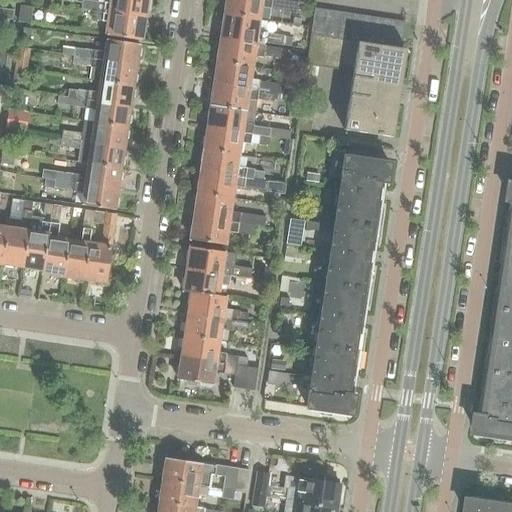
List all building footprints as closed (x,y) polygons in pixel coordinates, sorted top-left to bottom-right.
[(97,0),(97,2),(82,0),(80,11),(96,13),(96,12),(146,19),(144,18),(144,14),(147,14),(148,0),(97,0)] [(297,14),(298,3),(289,2),(275,0),(227,0),(227,1),(225,2),(224,11),(226,13),(225,15),(259,20),(261,8),(297,14)] [(20,6),(18,23),(30,25),(33,8),(20,6)] [(3,9),(2,19),(12,20),(13,11),(3,9)] [(310,36),(324,38),(328,11),(315,9),(310,36)] [(324,38),(336,39),(341,13),(328,11),(324,38)] [(109,22),(107,36),(142,42),(145,25),(143,24),(143,21),(145,21),(146,19),(96,12),(96,13),(95,20),(109,22)] [(336,39),(349,41),(353,15),(341,13),(336,39)] [(223,18),(221,27),(223,29),(222,36),(222,38),(256,44),(256,42),(258,42),(265,43),(282,46),(283,37),(266,34),(266,33),(257,32),(259,20),(225,15),(225,17),(223,18)] [(349,41),(362,43),(366,17),(353,15),(349,41)] [(362,43),(375,45),(379,19),(366,17),(362,43)] [(388,47),(392,21),(379,19),(375,45),(388,47)] [(392,21),(388,47),(401,49),(405,23),(392,21)] [(336,39),(324,38),(310,36),(306,66),(342,71),(343,66),(354,68),(344,130),(392,138),(406,50),(401,49),(388,47),(375,45),(362,43),(349,41),(336,39)] [(283,37),(282,46),(291,47),(292,38),(283,37)] [(217,53),(216,60),(218,61),(218,63),(252,68),(254,56),(263,57),(280,60),(281,50),(272,48),(272,49),(264,47),(258,46),(257,46),(255,46),(256,44),(222,38),(221,41),(219,52),(217,53)] [(74,49),(73,56),(136,66),(137,59),(140,56),(141,51),(139,47),(139,45),(106,40),(104,53),(74,49)] [(62,47),(61,55),(73,57),(73,56),(74,49),(62,47)] [(29,50),(17,49),(14,68),(26,70),(29,50)] [(72,65),(91,67),(89,80),(100,81),(133,86),(133,85),(136,83),(137,76),(135,74),(136,66),(73,56),(73,57),(72,65)] [(252,68),(218,63),(217,65),(215,66),(214,75),(216,77),(214,85),(275,94),(283,95),(284,86),(259,82),(259,81),(250,80),(252,68)] [(21,82),(23,69),(14,68),(12,81),(21,82)] [(100,81),(98,93),(77,90),(77,91),(68,90),(67,97),(67,98),(86,101),(130,108),(131,101),(134,98),(135,91),(133,89),(133,86),(100,81)] [(275,94),(214,85),(213,93),(211,94),(210,103),(211,105),(211,107),(254,114),(256,99),(264,100),(264,101),(273,103),(275,94)] [(58,96),(57,104),(85,109),(83,121),(127,128),(127,127),(130,124),(131,117),(129,115),(130,108),(86,101),(67,98),(67,97),(58,96)] [(209,121),(208,129),(250,136),(250,135),(259,136),(259,137),(269,138),(270,129),(252,127),(254,114),(211,107),(211,110),(208,111),(207,120),(209,121)] [(4,131),(24,134),(27,114),(7,111),(4,131)] [(297,130),(310,132),(312,121),(298,119),(297,130)] [(127,128),(83,121),(81,134),(62,131),(61,140),(124,149),(125,142),(128,139),(129,132),(127,130),(127,128)] [(250,136),(208,129),(207,137),(204,138),(203,147),(205,148),(204,151),(238,157),(240,144),(249,145),(249,144),(250,136)] [(270,129),(269,138),(285,140),(289,141),(291,132),(270,129)] [(269,138),(259,137),(258,145),(268,146),(269,138)] [(87,164),(120,169),(121,168),(123,165),(124,159),(123,156),(124,149),(61,140),(60,147),(79,150),(77,163),(87,164)] [(290,156),(292,141),(289,141),(285,140),(283,155),(290,156)] [(201,155),(200,162),(202,164),(201,172),(253,181),(254,171),(245,170),(236,168),(238,157),(204,151),(204,153),(201,155)] [(0,164),(9,165),(10,153),(2,152),(0,164)] [(377,226),(382,189),(383,184),(386,185),(389,166),(386,166),(387,163),(345,156),(344,160),(342,160),(334,214),(325,213),(324,218),(377,226)] [(55,180),(74,183),(117,189),(118,183),(121,180),(122,174),(120,171),(120,169),(87,164),(85,175),(75,174),(75,175),(56,172),(55,180)] [(254,171),(253,181),(263,182),(264,173),(254,171)] [(197,182),(196,191),(198,192),(198,194),(232,199),(233,188),(266,193),(268,183),(263,182),(253,181),(201,172),(200,181),(197,182)] [(307,175),(306,181),(318,183),(319,176),(307,175)] [(55,182),(54,187),(73,190),(82,191),(80,206),(114,211),(115,208),(117,206),(118,200),(116,197),(117,189),(74,183),(55,180),(55,182)] [(45,181),(44,188),(54,189),(54,187),(55,182),(45,181)] [(194,217),(255,227),(263,228),(265,219),(229,213),(232,199),(198,194),(197,197),(195,198),(193,207),(196,209),(194,217)] [(24,201),(22,212),(30,213),(32,203),(24,201)] [(44,204),(42,215),(50,216),(52,206),(44,204)] [(42,270),(42,273),(47,274),(47,276),(62,278),(68,241),(56,239),(56,233),(58,226),(59,217),(60,207),(52,206),(50,216),(49,224),(42,270)] [(6,228),(1,266),(17,268),(17,266),(21,267),(21,269),(27,231),(29,217),(30,213),(22,212),(21,220),(9,218),(7,228),(6,228)] [(89,244),(83,281),(104,284),(111,233),(112,225),(114,215),(94,212),(92,222),(91,229),(104,231),(103,233),(102,246),(89,244)] [(27,231),(21,269),(37,271),(37,269),(42,270),(49,224),(42,223),(42,219),(29,217),(27,231)] [(224,246),(226,232),(254,236),(255,227),(194,217),(193,227),(190,228),(189,233),(188,237),(191,238),(190,241),(224,246)] [(324,283),(367,290),(377,226),(324,218),(323,225),(332,226),(324,283)] [(287,240),(300,242),(302,228),(289,226),(287,240)] [(68,241),(62,278),(77,280),(77,278),(82,279),(81,281),(83,281),(89,244),(90,233),(91,230),(82,229),(81,233),(80,243),(68,241)] [(511,245),(507,245),(497,309),(511,310),(511,245)] [(186,252),(185,261),(187,262),(186,271),(228,277),(236,278),(245,279),(250,280),(251,271),(246,270),(229,267),(221,266),(223,253),(189,248),(189,251),(186,252)] [(228,277),(186,271),(184,279),(182,280),(181,288),(183,290),(182,293),(188,294),(216,298),(217,287),(226,288),(228,277)] [(236,278),(234,286),(244,288),(245,279),(236,278)] [(367,290),(324,283),(315,340),(306,338),(305,345),(358,353),(367,290)] [(216,298),(188,294),(187,304),(189,306),(187,315),(246,323),(248,315),(222,311),(224,299),(216,298)] [(288,308),(289,300),(281,299),(280,307),(288,308)] [(511,310),(497,309),(492,344),(487,373),(511,376),(511,310)] [(246,323),(187,315),(186,323),(184,324),(183,332),(185,334),(184,337),(219,342),(220,331),(249,335),(250,324),(246,323)] [(219,342),(184,337),(184,339),(182,340),(180,348),(182,350),(181,360),(235,368),(236,360),(226,358),(226,356),(217,355),(219,342)] [(354,396),(352,396),(358,353),(305,345),(304,351),(313,352),(305,409),(307,409),(307,410),(349,416),(349,414),(351,414),(354,396)] [(177,367),(176,375),(178,377),(178,380),(198,383),(198,385),(211,387),(213,374),(234,377),(236,368),(235,368),(181,360),(180,366),(177,367)] [(237,360),(236,368),(245,370),(247,361),(237,360)] [(284,370),(285,362),(272,360),(271,369),(284,370)] [(234,377),(233,388),(243,390),(245,370),(236,368),(234,377)] [(256,372),(245,370),(243,390),(253,392),(256,372)] [(286,387),(288,374),(269,371),(267,384),(286,387)] [(511,376),(487,373),(481,416),(478,415),(475,434),(478,434),(478,437),(511,441),(511,376)] [(210,476),(224,478),(222,490),(234,491),(237,470),(197,464),(197,461),(185,459),(185,462),(166,459),(164,468),(162,469),(161,477),(163,479),(162,481),(207,488),(208,488),(210,476)] [(302,466),(301,473),(305,477),(311,478),(316,474),(316,468),(312,463),(306,463),(302,466)] [(234,491),(245,493),(249,472),(237,470),(234,491)] [(257,473),(253,499),(265,501),(265,497),(267,486),(269,474),(257,473)] [(267,486),(265,497),(289,500),(336,507),(339,486),(337,485),(338,480),(324,478),(323,483),(302,480),(302,481),(298,481),(296,491),(267,486)] [(207,488),(162,481),(162,482),(161,482),(160,483),(162,483),(162,487),(160,486),(160,488),(161,488),(161,490),(159,491),(158,499),(159,502),(159,503),(194,508),(196,495),(205,496),(207,488)] [(221,499),(232,501),(234,492),(222,490),(221,499)] [(511,511),(511,502),(473,497),(473,500),(470,500),(468,511),(511,511)] [(265,501),(253,499),(251,507),(263,508),(265,501)] [(334,511),(336,507),(289,500),(287,511),(334,511)] [(216,511),(194,508),(159,503),(157,503),(157,505),(159,505),(158,509),(156,508),(156,510),(158,510),(158,511),(157,511),(216,511)]
